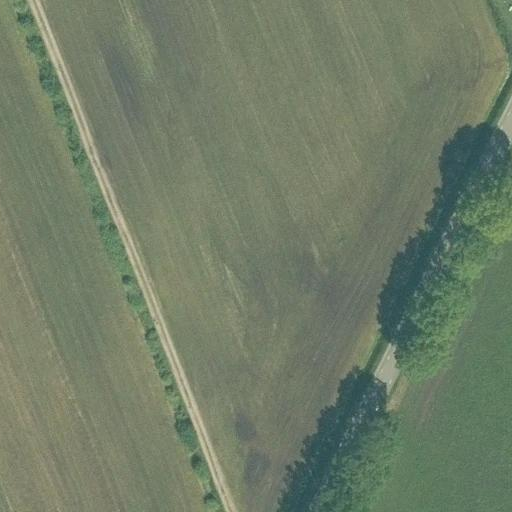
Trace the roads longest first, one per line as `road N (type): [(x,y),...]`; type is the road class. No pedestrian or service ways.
road 1 (track): [(29,0),(231,511)]
road 2 (tertiary): [(320,511),(511,120)]
